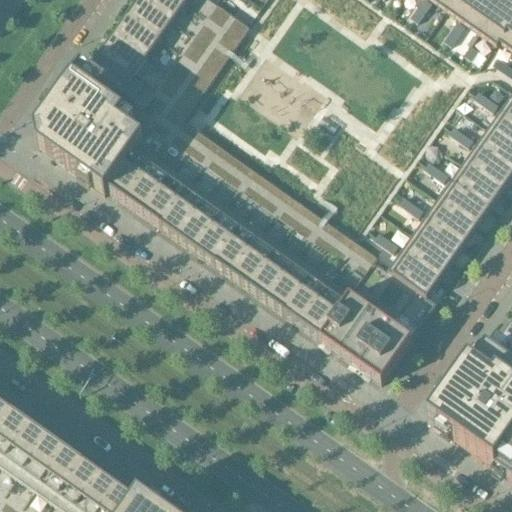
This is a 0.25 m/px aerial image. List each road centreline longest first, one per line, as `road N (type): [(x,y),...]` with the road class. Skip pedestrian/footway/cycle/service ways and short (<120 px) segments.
road 1 (secondary): [(394,498),(0,220)]
road 2 (residential): [(392,445),(0,172)]
road 3 (secondary): [(0,309),(287,511)]
road 4 (residential): [(0,358),(216,511)]
road 5 (residential): [(511,256),(403,409),(392,445)]
road 6 (residential): [(0,131),(91,0)]
